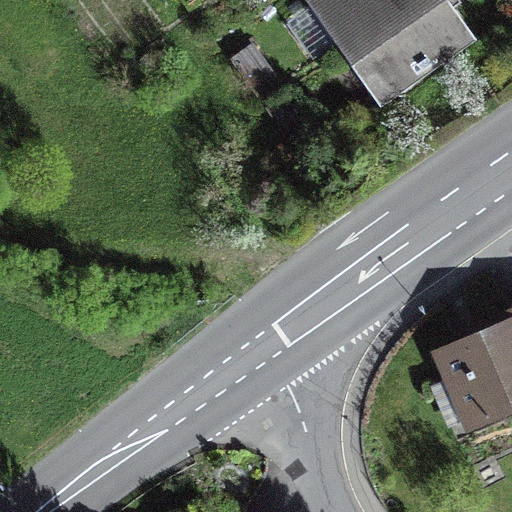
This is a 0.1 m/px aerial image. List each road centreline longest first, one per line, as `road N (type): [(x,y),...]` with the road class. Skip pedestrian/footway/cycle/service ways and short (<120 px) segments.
road 1 (tertiary): [(511,171),(266,342)]
road 2 (tertiary): [(266,342),(45,511)]
road 3 (residential): [(266,342),(336,511)]
